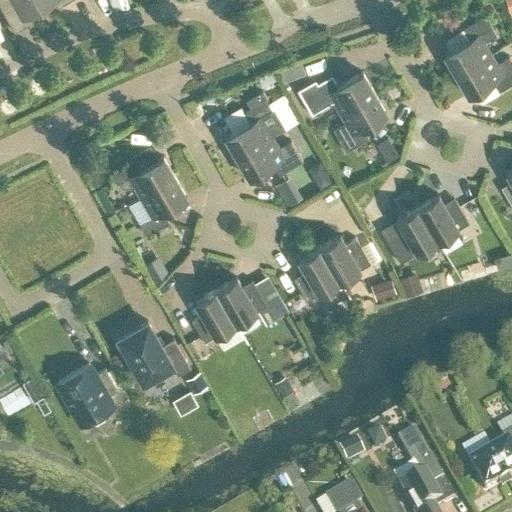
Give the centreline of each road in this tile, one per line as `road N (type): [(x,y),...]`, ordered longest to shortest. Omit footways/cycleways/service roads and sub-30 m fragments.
road 1 (residential): [(0,269),(24,308),(107,255),(41,130)]
road 2 (residential): [(0,69),(105,18),(179,11),(236,45)]
road 3 (residential): [(236,45),(381,3)]
road 4 (residential): [(436,117),(488,132),(472,174),(426,157)]
road 5 (residential): [(230,206),(159,82)]
road 6 (residential): [(41,130),(159,82)]
road 7 (residential): [(436,117),(381,3)]
road 8 (residential): [(230,206),(271,218),(260,252),(219,244)]
